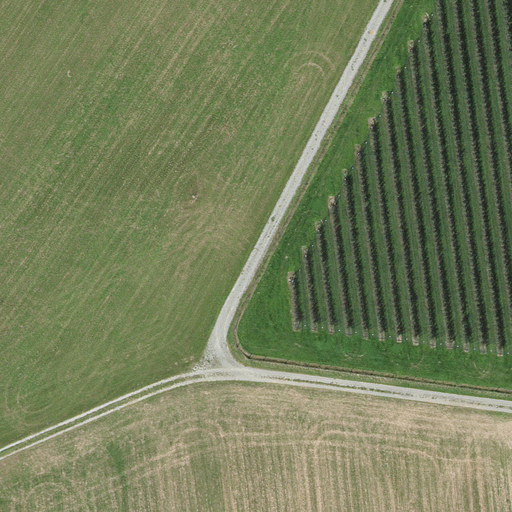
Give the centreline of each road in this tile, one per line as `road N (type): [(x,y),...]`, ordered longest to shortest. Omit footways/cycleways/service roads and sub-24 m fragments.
road 1 (track): [(214,375),(221,336),(391,0)]
road 2 (track): [(511,407),(214,375)]
road 3 (track): [(0,457),(142,395),(214,375)]
